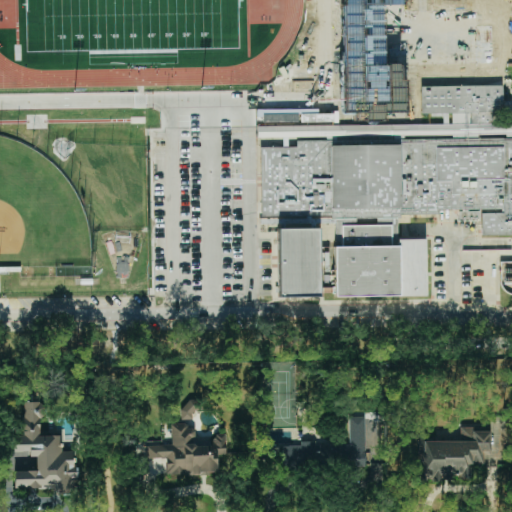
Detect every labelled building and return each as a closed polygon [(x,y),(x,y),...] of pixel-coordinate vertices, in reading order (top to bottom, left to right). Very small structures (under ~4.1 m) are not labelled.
[(481,27),(482,60),(497,60),(496,48),(502,48),(501,26),(511,25),(511,21),(502,22),(502,0),(496,0),(481,0),(482,22),(495,22),(496,27),(481,27)] [(511,285),(510,285),(509,223),(485,223),(484,202),(440,202),(440,209),(405,209),(404,287),(265,287),(265,113),(335,116),(430,119),(432,84),(504,81),(511,81),(511,285)] [(200,405),(192,398),(178,413),(187,420),(200,405)] [(74,494),(75,452),(61,451),(61,436),(40,436),(41,402),(24,402),(23,435),(14,435),(13,452),(16,452),(16,459),(36,459),(36,472),(14,471),(14,487),(40,488),(40,485),(54,485),(54,493),(74,494)] [(366,467),(366,449),(380,449),(380,428),(372,428),(372,418),(350,417),(349,445),(338,445),(338,467),(366,467)] [(166,475),(217,474),(217,455),(225,455),(225,434),(213,434),(213,446),(195,446),(194,425),(172,426),(172,445),(147,445),(147,458),(166,458),(166,475)] [(490,428),(460,427),(460,441),(421,441),(421,480),(439,480),(439,475),(469,475),(469,464),(484,464),(484,452),(490,452),(490,428)] [(281,468),(330,468),(330,445),(316,445),(316,441),(301,442),(301,446),(281,446),(281,468)]
